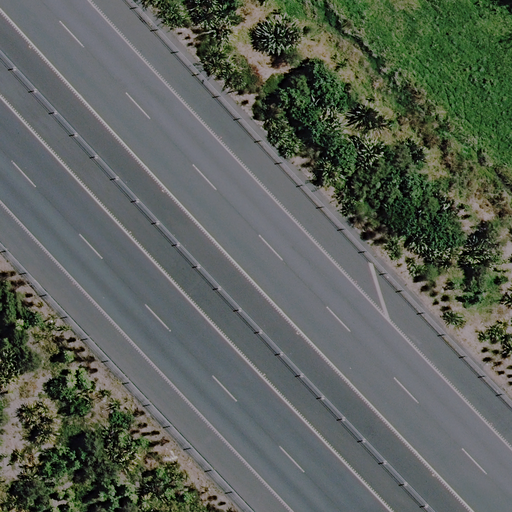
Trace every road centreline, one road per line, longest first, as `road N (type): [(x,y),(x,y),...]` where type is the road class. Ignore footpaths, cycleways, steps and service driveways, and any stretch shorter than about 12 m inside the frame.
road 1 (motorway): [(47,0),(511,473)]
road 2 (motorway): [(386,511),(0,104)]
